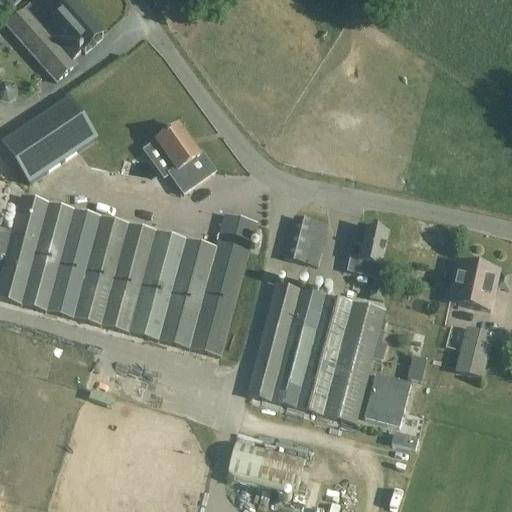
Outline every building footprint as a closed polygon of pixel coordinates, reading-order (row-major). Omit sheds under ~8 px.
[(52,20),(54,22),(44,31),(26,10),(5,28),(61,92),(82,74),(74,64),(101,40),(70,4),(52,20)] [(11,84),(3,84),(0,85),(0,101),(1,102),(8,103),(14,99),(15,91),(11,84)] [(0,155),(22,188),(89,143),(62,104),(0,145),(0,155)] [(201,155),(198,157),(177,128),(155,144),(175,171),(168,176),(184,197),(215,174),(201,155)] [(20,199),(11,234),(0,230),(0,257),(5,258),(0,276),(0,302),(130,337),(216,358),(235,281),(250,227),(230,221),(221,251),(156,232),(99,219),(20,199)] [(293,220),(282,262),(317,272),(328,229),(293,220)] [(361,248),(358,260),(350,259),(346,274),(379,281),(389,236),(357,229),(354,246),(361,248)] [(449,301),(466,305),(490,311),(500,271),(459,261),(449,301)] [(299,327),(306,307),(296,303),(289,324),(299,327)] [(491,338),(467,332),(457,375),(481,381),(491,338)] [(376,378),(365,422),(401,431),(412,387),(376,378)] [(316,424),(318,394),(298,392),(296,423),(316,424)] [(98,393),(95,402),(142,416),(145,406),(98,393)] [(511,446),(451,434),(434,511),(511,511),(503,510),(507,493),(511,493),(511,446)] [(417,442),(394,436),(391,447),(415,453),(417,442)] [(305,461),(236,443),(227,478),(297,497),(305,461)]
